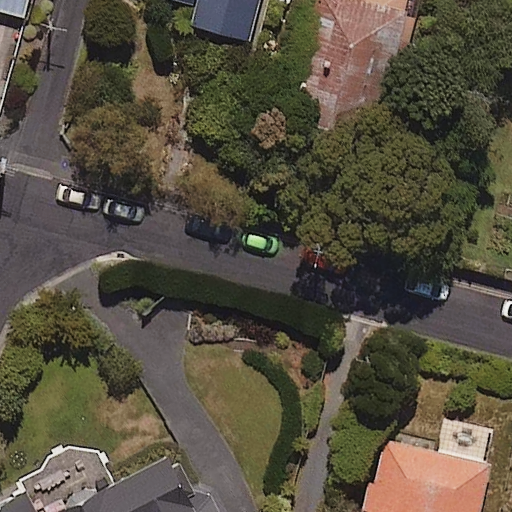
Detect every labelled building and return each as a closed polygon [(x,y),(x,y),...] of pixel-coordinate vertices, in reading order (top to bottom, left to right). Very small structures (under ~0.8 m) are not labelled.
[(0,0),(0,9),(14,13),(17,0),(0,0)] [(196,0),(190,26),(247,41),(257,0),(196,0)] [(406,0),(313,0),(285,117),(374,138),(406,0)] [(476,511),(487,464),(380,440),(364,511),(476,511)] [(196,504),(173,457),(59,511),(36,511),(26,491),(0,503),(0,511),(217,511),(210,497),(196,504)]
